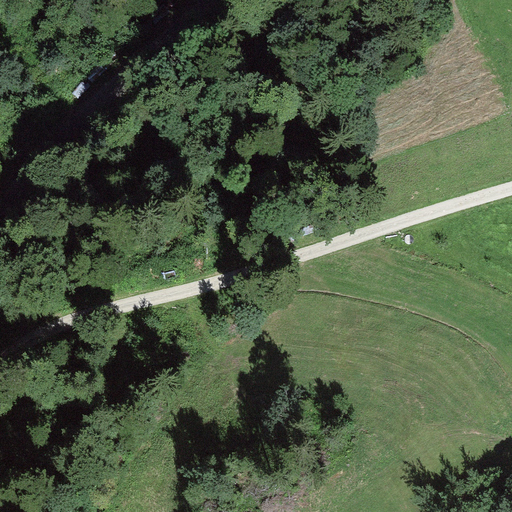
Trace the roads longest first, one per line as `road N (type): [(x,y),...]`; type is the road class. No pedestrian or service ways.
road 1 (track): [(511,190),(65,323),(0,365)]
road 2 (unclassified): [(0,219),(51,153),(211,0)]
